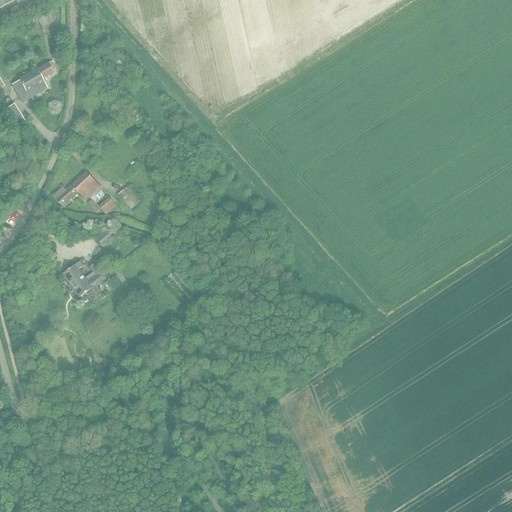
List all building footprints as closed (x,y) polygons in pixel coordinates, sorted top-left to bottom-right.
[(18,80),(19,81),(11,85),(22,103),(47,89),(42,80),(53,73),(52,71),(55,69),(51,61),(18,80)] [(23,121),(14,103),(5,108),(14,126),(23,121)] [(86,199),(101,185),(88,171),(67,190),(64,186),(54,196),(63,206),(79,191),(86,199)] [(140,202),(127,187),(118,195),(131,210),(140,202)] [(116,206),(109,198),(99,206),(106,214),(116,206)] [(99,210),(91,200),(88,203),(96,213),(99,210)] [(97,239),(104,248),(117,238),(109,229),(97,239)] [(80,296),(107,276),(96,261),(90,265),(96,273),(87,279),(79,268),(84,264),(81,260),(63,273),(80,296)] [(180,272),(184,268),(179,261),(174,265),(180,272)]
